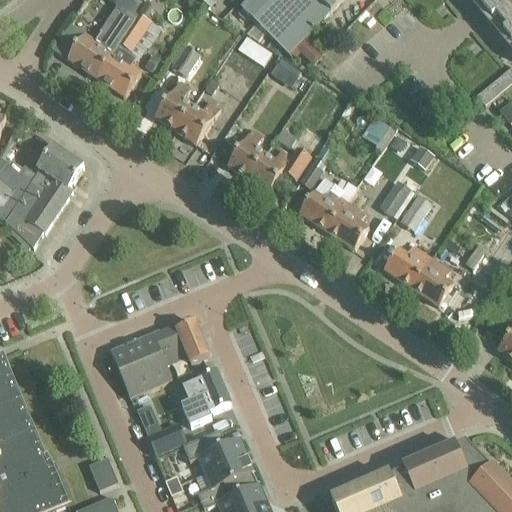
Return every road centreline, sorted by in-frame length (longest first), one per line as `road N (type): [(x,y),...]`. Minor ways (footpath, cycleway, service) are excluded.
road 1 (residential): [(481,405),(287,481),(267,468),(193,303)]
road 2 (residential): [(481,405),(279,266)]
road 3 (residential): [(279,266),(133,166)]
road 4 (residential): [(148,511),(89,346)]
road 5 (residential): [(133,166),(0,74)]
road 6 (residential): [(56,279),(133,166)]
